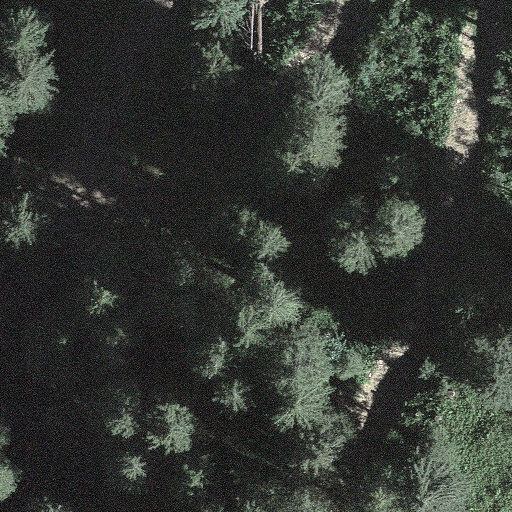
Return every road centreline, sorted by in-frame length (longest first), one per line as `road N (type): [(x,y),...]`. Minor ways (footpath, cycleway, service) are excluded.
road 1 (track): [(345,0),(296,67),(227,124),(154,164),(118,171),(62,161),(55,146),(60,124),(136,54),(166,0)]
road 2 (track): [(350,511),(349,463),(362,423),(429,290),(488,0)]
